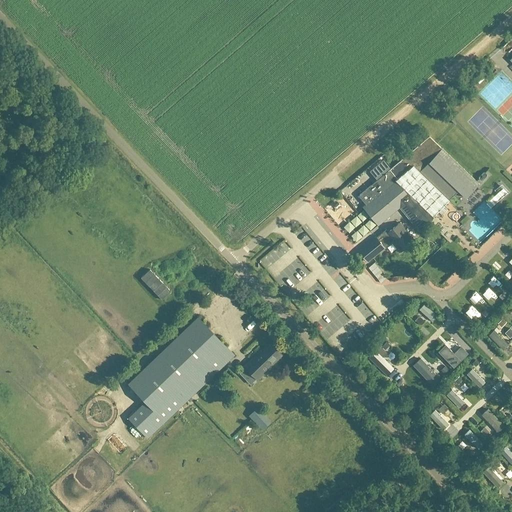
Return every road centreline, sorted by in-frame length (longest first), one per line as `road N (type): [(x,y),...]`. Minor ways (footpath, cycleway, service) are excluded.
road 1 (unclassified): [(472,511),(232,261)]
road 2 (unclassified): [(232,261),(0,20)]
road 3 (track): [(511,22),(344,167)]
road 4 (unclassified): [(232,261),(344,167)]
